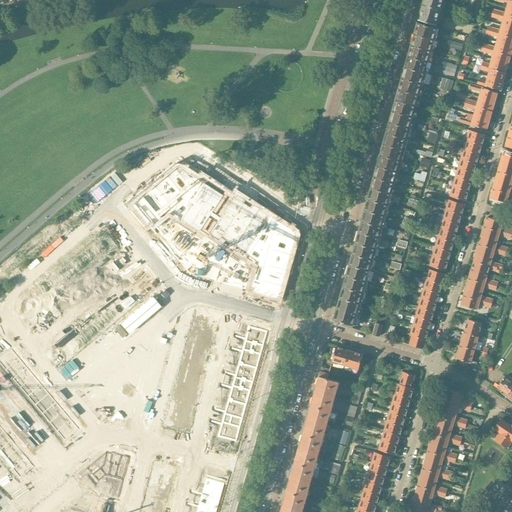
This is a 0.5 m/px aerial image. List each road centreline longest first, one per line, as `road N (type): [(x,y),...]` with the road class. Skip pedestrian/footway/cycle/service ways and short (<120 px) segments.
road 1 (tertiary): [(314,329),(405,0)]
road 2 (tertiary): [(376,0),(285,317)]
road 3 (residential): [(285,317),(176,286),(112,209)]
road 4 (tertiary): [(260,511),(314,329)]
road 5 (residential): [(481,207),(435,362)]
road 6 (residential): [(100,432),(0,311)]
road 7 (tertiary): [(285,317),(244,467)]
road 8 (residential): [(435,362),(393,511)]
road 9 (residential): [(435,362),(314,329)]
